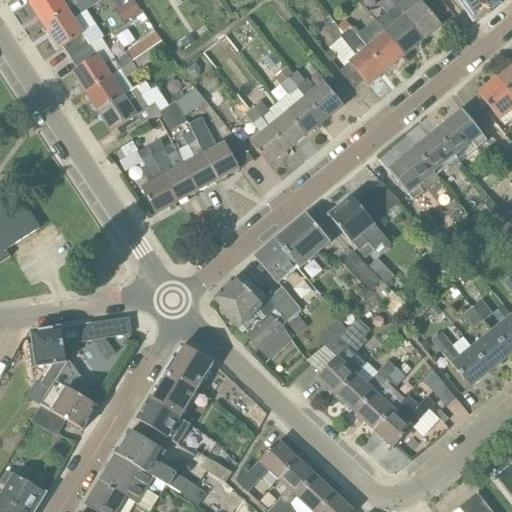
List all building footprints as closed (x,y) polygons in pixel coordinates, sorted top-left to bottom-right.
[(31,0),(29,2),(44,26),(67,12),(67,11),(84,0),(31,0)] [(60,51),(84,35),(73,19),(102,0),(84,0),(67,11),(67,12),(44,26),(60,51)] [(132,0),(122,7),(129,19),(140,12),(132,0)] [(423,42),(389,0),(383,0),(378,5),(386,15),(377,22),(405,56),(423,42)] [(389,0),(423,42),(441,26),(423,4),(425,1),(424,0),(404,0),(403,1),(402,0),(389,0)] [(462,0),(467,6),(478,23),(499,6),(495,0),(462,0)] [(344,34),(351,28),(345,21),(338,27),(344,34)] [(358,34),(357,35),(386,72),(405,56),(377,22),(375,21),(358,34)] [(339,71),(353,89),(363,81),(368,87),(386,72),(357,35),(358,34),(352,27),(351,28),(344,34),(340,37),(356,57),(348,63),(339,71)] [(143,43),(127,53),(133,63),(149,52),(162,43),(156,34),(143,43)] [(195,44),(190,35),(180,41),(185,50),(195,44)] [(73,73),(86,94),(111,77),(122,70),(133,63),(127,53),(115,61),(102,39),(71,59),(78,70),(73,73)] [(154,61),(149,52),(133,63),(122,70),(127,80),(154,61)] [(265,63),(272,71),(281,63),(275,55),(265,63)] [(200,76),(200,70),(196,64),(185,72),(193,82),(200,76)] [(283,71),(325,122),(343,107),(324,83),(316,89),(309,80),(305,83),(297,72),(293,75),(287,68),(283,71)] [(511,97),(511,68),(498,80),(511,97)] [(279,103),(306,137),(325,122),(283,71),(275,77),(288,95),(279,103)] [(99,113),(124,97),(111,77),(86,94),(99,113)] [(511,97),(498,80),(479,96),(508,131),(511,127),(511,97)] [(124,97),(99,113),(112,133),(137,117),(142,124),(160,111),(156,104),(148,109),(140,97),(150,90),(144,82),(134,88),(135,89),(124,97)] [(190,113),(182,99),(176,103),(177,104),(184,117),(190,113)] [(262,119),(269,127),(288,152),(306,137),(279,103),(268,111),(261,101),(253,108),(262,119)] [(160,113),(170,132),(187,123),(184,117),(177,104),(160,113)] [(254,126),(262,119),(253,108),(245,114),(254,126)] [(440,130),(437,133),(457,157),(472,144),(477,151),(487,142),(462,112),(448,124),(447,121),(438,128),(440,130)] [(190,128),(191,131),(192,131),(193,133),(219,182),(240,171),(239,170),(254,162),(236,139),(225,144),(225,143),(216,147),(201,118),(188,125),(190,128)] [(269,127),(250,143),(269,167),(288,152),(269,127)] [(186,146),(176,152),(198,193),(219,182),(193,133),(192,131),(191,131),(182,137),(186,146)] [(437,133),(413,152),(432,176),(446,165),(451,171),(462,163),(457,157),(437,133)] [(151,155),(177,204),(198,193),(176,152),(168,156),(160,141),(147,148),(151,155)] [(121,149),(126,160),(139,153),(134,143),(121,149)] [(432,176),(413,152),(410,155),(408,153),(400,159),(402,162),(389,172),(413,203),(424,194),(418,188),(432,176)] [(177,204),(151,155),(142,160),(149,171),(144,174),(150,185),(142,190),(156,216),(177,204)] [(329,218),(352,246),(353,245),(364,259),(382,245),(385,249),(390,245),(373,224),(399,203),(395,198),(381,184),(356,204),(352,199),(329,218)] [(483,205),(491,215),(498,210),(490,200),(483,205)] [(511,203),(501,212),(511,224),(511,203)] [(0,264),(11,258),(6,251),(39,230),(22,204),(0,218),(0,264)] [(300,271),(331,245),(306,216),(275,242),(298,268),(297,269),(300,271)] [(384,217),(375,224),(380,230),(389,223),(384,217)] [(442,239),(451,250),(458,244),(449,233),(442,239)] [(256,259),(278,285),(297,269),(298,268),(275,242),(256,259)] [(381,282),(353,252),(340,264),(368,294),(381,282)] [(457,277),(464,271),(457,263),(427,291),(434,298),(457,277)] [(466,268),(464,271),(457,277),(465,285),(474,276),(466,268)] [(287,323),(269,298),(268,299),(268,298),(268,297),(242,273),(215,302),(223,310),(220,313),(239,331),(258,310),(265,318),(246,337),(260,351),(282,327),(287,323)] [(511,275),(503,283),(511,293),(511,275)] [(269,298),(287,323),(301,311),(281,288),(269,298)] [(492,332),(511,356),(511,354),(511,316),(501,325),(481,300),(472,308),(482,322),(483,321),(486,325),(492,332)] [(437,305),(428,313),(433,319),(442,312),(437,305)] [(486,326),(482,322),(472,308),(462,316),(476,333),(486,326)] [(307,327),(297,315),(287,323),(296,336),(307,327)] [(131,335),(128,319),(90,325),(79,343),(131,335)] [(318,380),(337,397),(357,376),(356,375),(366,365),(355,355),(367,342),(364,339),(370,331),(359,320),(324,347),(337,359),(318,380)] [(55,383),(68,362),(66,360),(61,329),(32,334),(33,346),(28,346),(32,370),(53,366),(41,384),(38,382),(28,399),(41,407),(55,383)] [(432,340),(458,373),(470,388),(490,372),(471,348),(472,348),(463,337),(452,346),(441,332),(432,340)] [(471,348),(490,372),(511,356),(492,332),(472,348),(471,348)] [(166,374),(197,393),(214,365),(183,346),(166,374)] [(41,407),(66,422),(83,431),(97,408),(87,401),(92,393),(68,362),(55,383),(41,407)] [(337,397),(356,415),(397,370),(388,362),(367,385),(357,376),(337,397)] [(398,371),(404,377),(411,370),(404,364),(398,371)] [(356,415),(374,432),(394,411),(404,400),(393,390),(405,377),(397,370),(356,415)] [(180,420),(197,393),(166,374),(150,401),(180,420)] [(455,399),(441,382),(431,390),(445,407),(455,399)] [(418,407),(407,396),(404,400),(394,411),(374,432),(394,450),(435,406),(426,398),(418,407)] [(168,441),(180,420),(150,401),(137,422),(168,441)] [(33,421),(41,426),(58,436),(66,422),(41,407),(33,421)] [(441,412),(437,416),(444,424),(449,421),(441,412)] [(160,466),(154,462),(161,451),(131,432),(116,456),(154,479),(198,507),(206,494),(161,466),(160,466)] [(266,471),(277,481),(298,460),(279,443),(250,473),(242,466),(235,482),(247,493),(266,471)] [(127,500),(134,504),(137,506),(154,479),(116,456),(100,483),(127,500)] [(297,500),(317,478),(298,460),(277,481),(286,490),(278,499),(279,500),(268,511),(283,511),(288,507),(296,499),(297,500)] [(227,485),(234,475),(213,462),(207,473),(227,485)] [(1,497),(24,511),(35,511),(46,495),(14,475),(1,497)] [(297,500),(309,511),(319,511),(335,495),(317,478),(297,500)] [(92,511),(118,511),(127,500),(100,483),(85,507),(92,511)] [(458,511),(491,511),(477,494),(457,510),(458,511)] [(352,511),(335,495),(319,511),(352,511)] [(24,511),(1,497),(0,498),(0,511),(24,511)]
